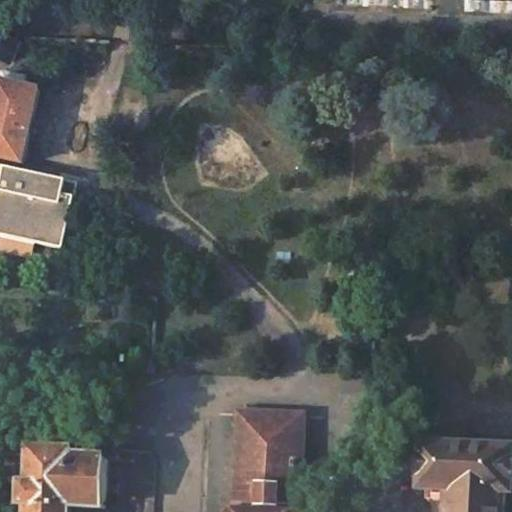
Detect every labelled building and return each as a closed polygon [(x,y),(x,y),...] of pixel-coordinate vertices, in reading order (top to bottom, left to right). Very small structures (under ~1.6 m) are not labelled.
[(7,38),(0,35),(0,56),(13,62),(21,39),(7,38)] [(40,91),(1,83),(0,86),(0,159),(8,161),(24,165),(40,91)] [(79,185),(0,167),(0,236),(64,251),(79,185)] [(299,511),(302,418),(242,415),(237,511),(299,511)] [(511,452),(427,449),(426,490),(453,492),(505,493),(511,493),(511,452)] [(74,453),(34,451),(32,488),(25,487),(24,508),(31,508),(30,511),(72,511),(73,508),(106,510),(108,461),(75,459),(74,453)] [(504,511),(505,493),(453,492),(452,511),(504,511)]
